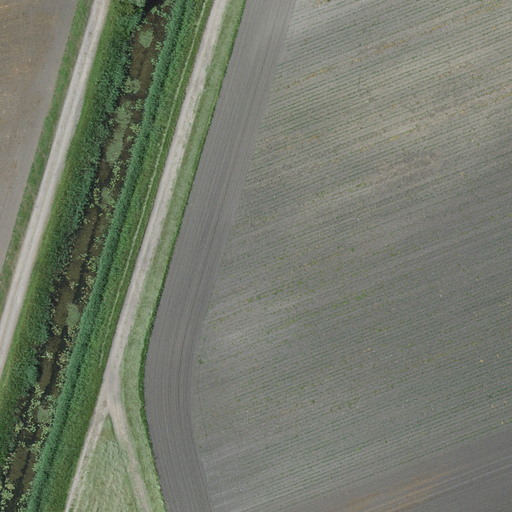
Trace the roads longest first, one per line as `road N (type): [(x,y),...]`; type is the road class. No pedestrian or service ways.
road 1 (track): [(216,0),(108,382)]
road 2 (track): [(0,361),(101,0)]
road 3 (track): [(108,382),(71,511)]
road 4 (track): [(108,382),(143,511)]
